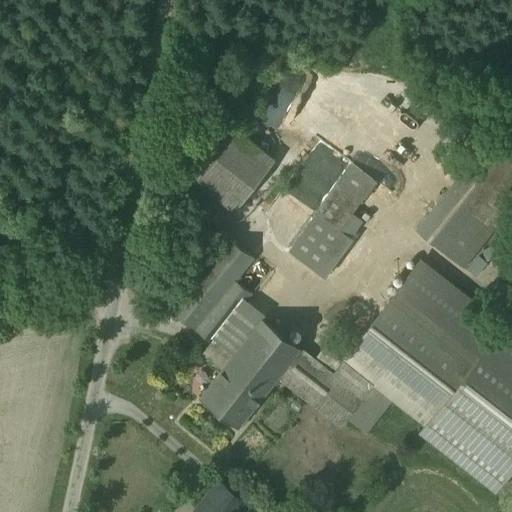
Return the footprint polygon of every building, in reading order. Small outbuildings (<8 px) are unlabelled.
[(440,128),(439,117),(394,97),(355,99),(355,113),(353,113),(354,126),(364,130),(357,145),(357,151),(354,158),(381,170),(380,160),(406,159),(405,158),(427,157),(440,128)] [(273,159),(209,110),(180,148),(243,197),(273,159)] [(463,266),(511,204),(511,152),(490,135),(416,229),(463,266)] [(376,179),(352,163),(337,185),(360,201),(376,179)] [(337,185),(290,251),(313,268),(360,201),(337,185)] [(227,236),(169,309),(211,342),(212,343),(216,338),(252,293),(235,280),(254,257),(227,236)] [(504,327),(420,260),(386,304),(470,370),(504,327)] [(470,370),(386,304),(345,360),(334,374),(338,378),(349,364),(373,384),(347,418),(358,426),(384,392),(392,398),(426,426),(470,370)] [(222,369),(200,397),(238,426),(278,376),(300,348),(262,318),(235,353),(222,369)] [(426,426),(421,432),(495,490),(511,468),(511,330),(506,325),(504,327),(470,370),(426,426)] [(235,353),(216,338),(212,343),(211,342),(202,353),(222,369),(235,353)] [(342,359),(325,346),(315,359),(331,373),(342,359)] [(315,359),(300,348),(278,376),(341,426),(347,418),(373,384),(349,364),(338,378),(334,374),(331,373),(315,359)] [(384,392),(358,426),(365,432),(392,398),(384,392)] [(217,511),(233,493),(219,482),(196,509),(199,511),(217,511)] [(217,511),(233,511),(243,501),(233,493),(217,511)]
